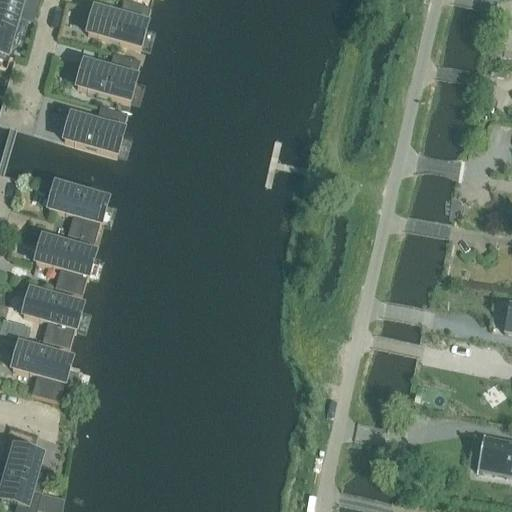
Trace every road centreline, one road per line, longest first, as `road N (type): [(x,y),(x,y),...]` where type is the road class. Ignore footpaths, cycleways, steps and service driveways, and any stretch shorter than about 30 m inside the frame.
road 1 (residential): [(323,511),(437,0)]
road 2 (unknown): [(342,429),(364,449),(387,453),(480,443)]
